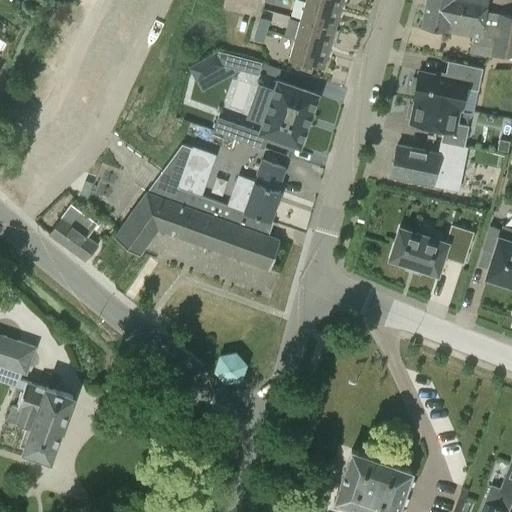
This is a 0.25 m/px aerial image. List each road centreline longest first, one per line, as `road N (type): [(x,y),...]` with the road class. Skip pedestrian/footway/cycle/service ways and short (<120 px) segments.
road 1 (residential): [(263,434),(0,217)]
road 2 (residential): [(310,287),(392,0)]
road 3 (residential): [(511,360),(310,287)]
road 4 (residential): [(263,434),(310,287)]
